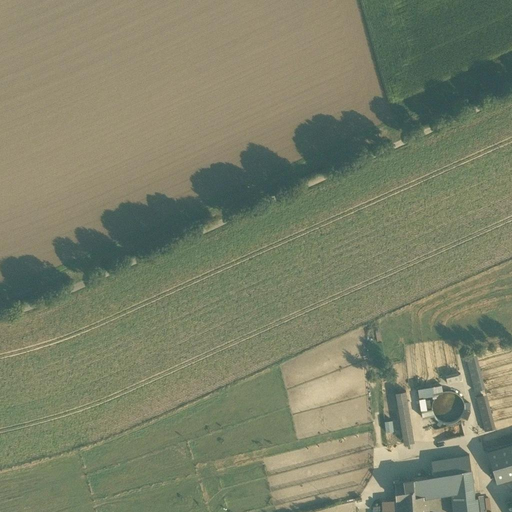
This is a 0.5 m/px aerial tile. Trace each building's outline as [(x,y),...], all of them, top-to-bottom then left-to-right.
[(466,357),(474,391),(485,388),(476,354),(466,357)] [(446,376),(447,383),(459,380),(458,373),(446,376)] [(461,415),(464,409),(464,403),(461,397),(456,393),(450,390),(444,390),(438,393),(434,398),(431,404),(431,410),(434,416),(439,420),(445,423),(451,423),(457,420),(461,415)] [(395,392),(404,443),(414,441),(406,391),(395,392)] [(476,396),(485,430),(494,428),(486,394),(476,396)] [(511,443),(487,450),(496,481),(511,476),(511,443)] [(431,460),(433,474),(470,468),(469,455),(431,460)] [(426,495),(452,490),(473,487),(470,468),(433,474),(425,475),(426,495)] [(427,511),(426,495),(425,475),(412,477),(414,511),(427,511)] [(394,480),(395,500),(395,511),(414,511),(412,477),(394,480)] [(452,490),(453,500),(474,497),(473,487),(452,490)] [(477,511),(476,497),(474,497),(453,500),(454,511),(477,511)] [(381,501),(381,511),(395,511),(395,500),(381,501)]
